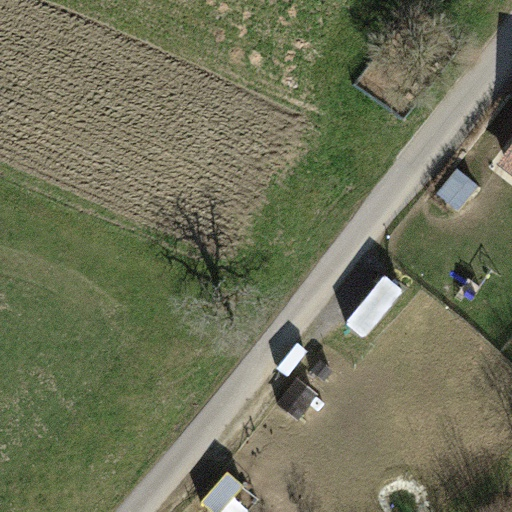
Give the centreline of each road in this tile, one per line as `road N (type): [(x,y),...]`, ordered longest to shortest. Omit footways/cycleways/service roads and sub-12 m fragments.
road 1 (unclassified): [(124,511),(379,207)]
road 2 (residential): [(379,207),(511,40)]
